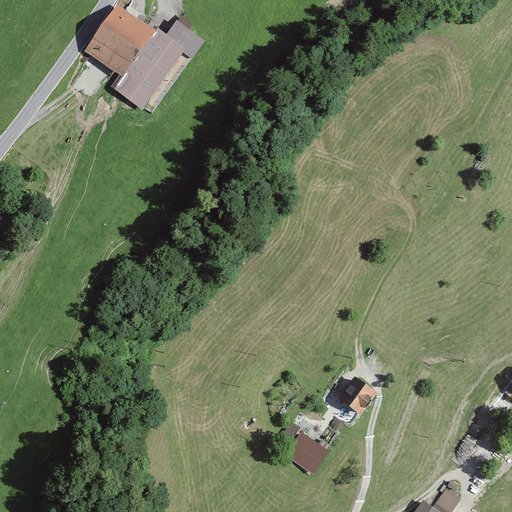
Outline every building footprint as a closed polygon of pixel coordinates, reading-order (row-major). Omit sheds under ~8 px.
[(118,10),(86,54),(122,80),(114,91),(143,111),(183,55),(193,62),(206,44),(177,24),(166,38),(158,32),(155,37),(118,10)] [(355,377),(339,400),(361,416),(377,394),(355,377)] [(300,426),(292,420),(281,436),(290,442),(300,426)] [(302,431),(285,455),(313,475),(333,447),(322,439),(319,443),(302,431)] [(423,499),(413,511),(450,511),(460,498),(447,488),(434,506),(423,499)]
